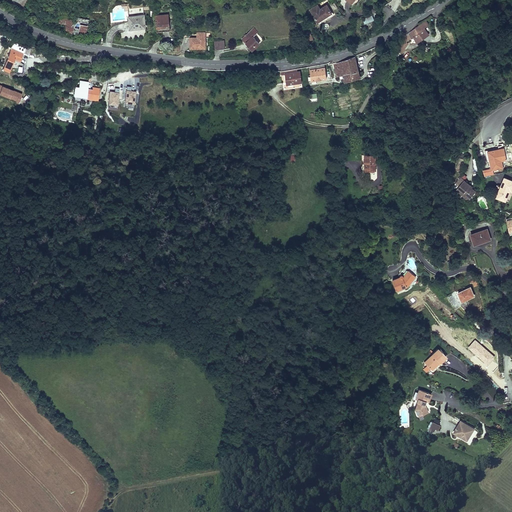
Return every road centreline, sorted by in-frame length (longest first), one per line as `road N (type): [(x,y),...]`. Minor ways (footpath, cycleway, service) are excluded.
road 1 (tertiary): [(396,30),(332,56),(207,63),(70,43),(0,13)]
road 2 (residential): [(396,30),(340,163)]
